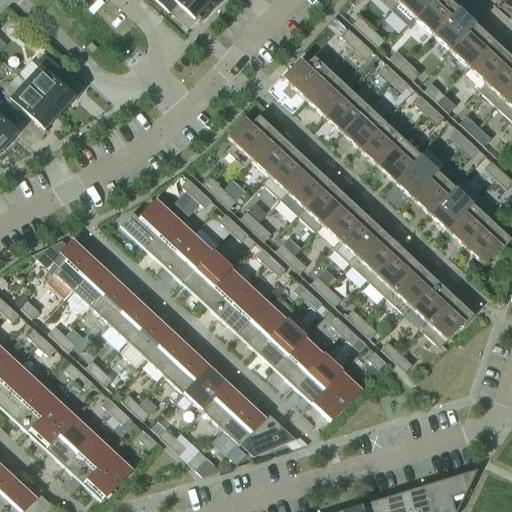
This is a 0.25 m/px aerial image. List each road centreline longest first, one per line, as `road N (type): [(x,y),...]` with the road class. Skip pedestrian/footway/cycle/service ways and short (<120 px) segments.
road 1 (residential): [(229,511),(480,433),(511,378)]
road 2 (residential): [(0,227),(134,155),(184,114)]
road 3 (residential): [(12,0),(125,103),(148,78)]
road 4 (residential): [(184,114),(292,0)]
